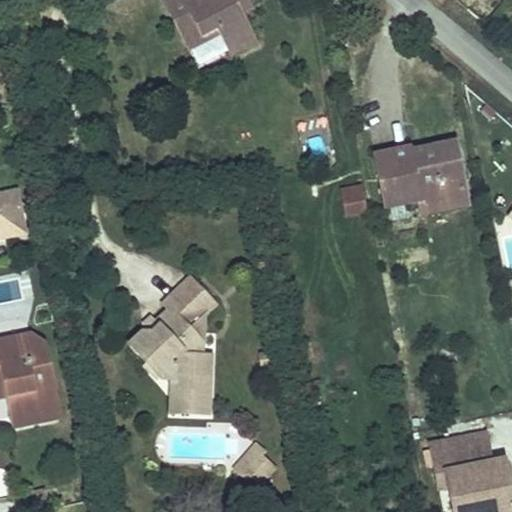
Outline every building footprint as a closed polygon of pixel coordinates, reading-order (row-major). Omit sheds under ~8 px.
[(162,0),(183,42),(212,29),(215,37),(224,55),(249,42),(238,18),(228,0),(162,0)] [(243,0),(228,0),(238,18),(250,12),(243,0)] [(0,48),(16,45),(10,18),(0,20),(0,48)] [(212,29),(183,42),(186,50),(215,37),(212,29)] [(249,42),(224,55),(227,60),(252,48),(249,42)] [(418,149),(386,155),(395,206),(429,200),(430,203),(456,198),(456,194),(479,190),(471,143),(446,147),(447,153),(420,157),(419,152),(418,149)] [(447,153),(446,147),(419,152),(420,157),(447,153)] [(351,213),(369,211),(365,185),(347,188),(351,213)] [(431,212),(482,203),(479,190),(456,194),(456,198),(430,203),(431,212)] [(0,240),(24,236),(15,193),(0,195),(0,240)] [(214,307),(189,281),(162,305),(167,311),(151,326),(155,330),(144,341),(140,336),(127,348),(158,382),(167,382),(166,413),(212,414),(214,353),(200,353),(201,319),(214,307)] [(151,326),(140,336),(144,341),(155,330),(151,326)] [(0,381),(5,380),(7,391),(3,392),(4,396),(11,430),(60,419),(44,345),(26,334),(0,339),(0,381)] [(276,350),(256,354),(259,369),(279,365),(276,350)] [(493,468),(488,438),(433,448),(435,459),(467,453),(471,473),(493,468)] [(259,458),(250,450),(230,470),(238,478),(253,464),(259,458)] [(493,468),(471,473),(467,453),(435,459),(445,511),(511,511),(511,496),(506,466),(493,468)] [(258,470),(253,464),(238,478),(243,483),(258,470)] [(41,511),(47,510),(43,491),(31,493),(35,511),(41,511)]
